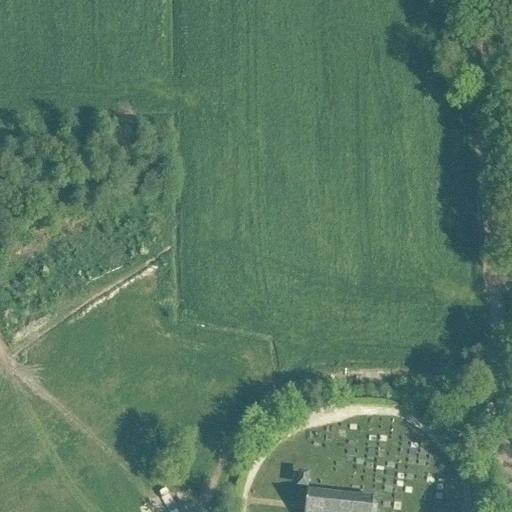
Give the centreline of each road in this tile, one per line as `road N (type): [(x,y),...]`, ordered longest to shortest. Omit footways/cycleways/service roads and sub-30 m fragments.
road 1 (track): [(498,511),(487,384),(499,322),(483,267),(479,0)]
road 2 (track): [(487,384),(353,375),(290,386),(237,429),(199,511)]
